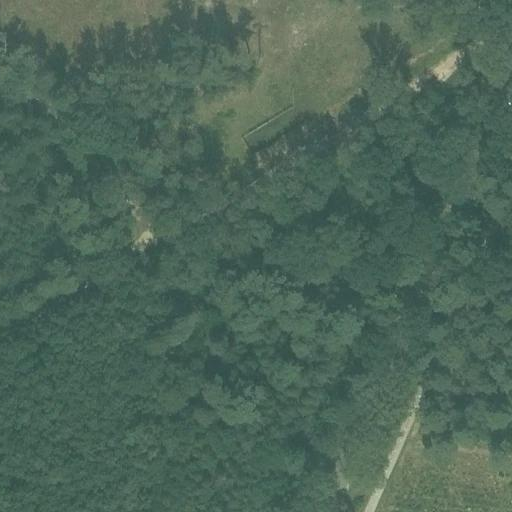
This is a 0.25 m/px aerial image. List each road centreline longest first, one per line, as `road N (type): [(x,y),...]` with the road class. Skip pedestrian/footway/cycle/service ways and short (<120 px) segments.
road 1 (tertiary): [(329,511),(511,87)]
road 2 (track): [(511,28),(152,241)]
road 3 (track): [(145,230),(56,111),(0,98)]
road 4 (track): [(136,251),(0,331)]
